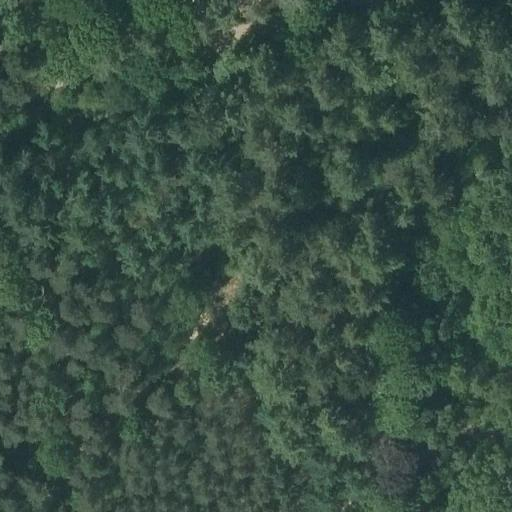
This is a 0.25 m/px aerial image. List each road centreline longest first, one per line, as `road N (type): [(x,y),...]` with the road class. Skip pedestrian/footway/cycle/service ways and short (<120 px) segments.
road 1 (track): [(376,511),(390,339),(412,252),(441,202),(511,120)]
road 2 (track): [(335,0),(0,101)]
